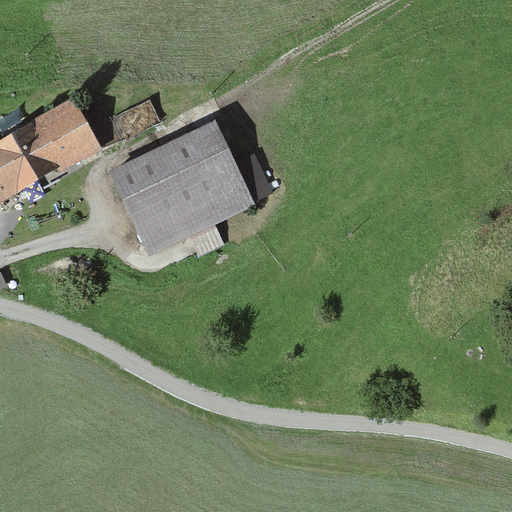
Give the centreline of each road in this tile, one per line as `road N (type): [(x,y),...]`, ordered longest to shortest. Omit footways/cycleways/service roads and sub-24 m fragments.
road 1 (track): [(0,308),(125,354),(237,414),(511,454)]
road 2 (track): [(380,0),(214,104)]
